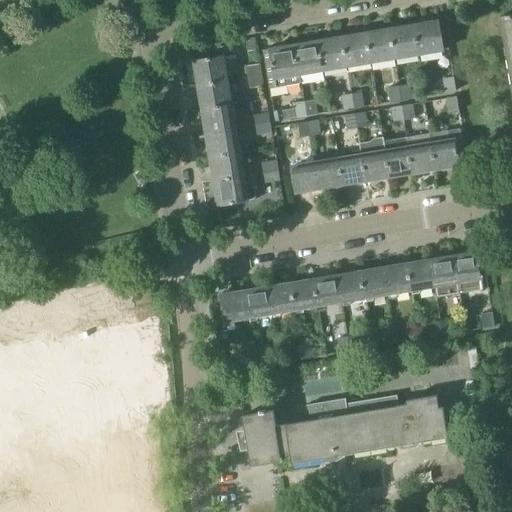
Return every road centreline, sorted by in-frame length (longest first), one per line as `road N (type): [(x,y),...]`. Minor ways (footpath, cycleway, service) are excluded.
road 1 (residential): [(177,263),(150,33),(355,0)]
road 2 (residential): [(177,263),(511,203)]
road 3 (residential): [(198,511),(177,263)]
